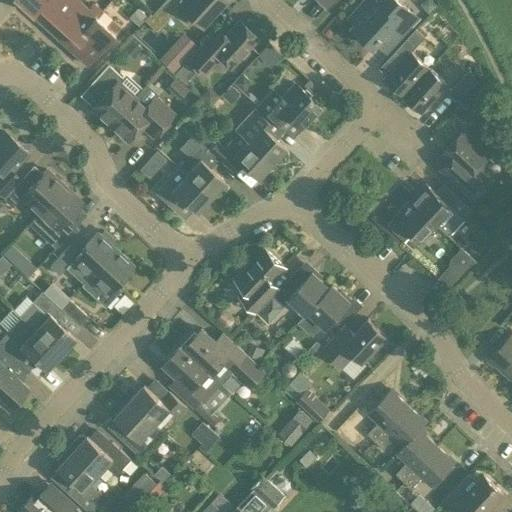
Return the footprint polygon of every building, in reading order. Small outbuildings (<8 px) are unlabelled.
[(15,0),(30,13),(41,0),(15,0)] [(41,0),(30,13),(49,30),(76,1),(76,0),(41,0)] [(164,0),(160,6),(151,15),(149,13),(143,19),(157,31),(171,16),(179,7),(200,27),(224,1),(223,0),(164,0)] [(372,47),(396,21),(407,31),(419,18),(400,0),(364,0),(348,16),(356,24),(352,29),(372,47)] [(86,10),(76,1),(49,30),(68,47),(95,18),(100,12),(92,4),(86,10)] [(95,18),(68,47),(86,64),(119,29),(110,21),(105,27),(95,18)] [(238,21),(216,45),(207,37),(186,61),(201,75),(218,58),(229,68),(256,38),(238,21)] [(429,67),(411,51),(425,37),(415,28),(380,68),(388,76),(385,80),(402,96),(429,67)] [(169,69),(194,42),(181,31),(157,57),(169,69)] [(99,81),(108,89),(91,108),(108,124),(133,97),(116,81),(121,76),(111,67),(99,81)] [(429,67),(402,96),(420,112),(447,84),(429,67)] [(460,98),(477,80),(470,69),(449,92),(458,100),(460,98)] [(188,89),(175,76),(165,86),(179,99),(188,89)] [(294,82),(281,96),(272,87),(256,105),(272,119),(280,109),(301,128),(318,110),(308,100),(310,97),(294,82)] [(134,97),(133,97),(108,124),(126,140),(139,127),(153,139),(176,113),(156,95),(158,94),(146,84),(134,97)] [(284,147),(264,129),(270,122),(254,108),(246,118),(254,132),(246,140),(270,162),(284,147)] [(4,132),(0,136),(0,194),(4,197),(18,182),(20,179),(10,171),(26,153),(4,132)] [(246,140),(238,132),(223,147),(209,133),(200,142),(191,134),(191,135),(217,159),(231,171),(239,163),(256,178),(270,162),(246,140)] [(452,181),(474,201),(493,181),(478,167),(488,156),(462,132),(442,153),(448,159),(450,161),(441,171),(452,181)] [(217,159),(191,135),(179,147),(188,156),(193,165),(185,174),(209,196),(223,181),(209,168),(217,159)] [(511,152),(501,160),(511,175),(511,152)] [(18,182),(4,197),(2,199),(11,208),(21,197),(39,212),(39,213),(62,186),(45,170),(27,190),(18,182)] [(185,174),(177,183),(167,177),(163,183),(170,189),(171,190),(195,211),(209,196),(185,174)] [(425,183),(410,200),(436,225),(437,224),(448,235),(472,210),(460,199),(451,208),(425,183)] [(39,213),(39,212),(28,224),(55,248),(71,230),(62,222),(80,202),(62,186),(39,213)] [(436,225),(410,200),(387,225),(404,241),(411,233),(420,242),(436,225)] [(96,233),(84,245),(75,237),(59,256),(50,266),(59,274),(68,263),(76,270),(79,267),(89,276),(114,249),(111,246),(115,242),(103,231),(99,235),(96,233)] [(8,243),(0,252),(0,253),(27,276),(35,266),(8,243)] [(461,247),(450,260),(449,265),(438,277),(450,288),(475,260),(461,247)] [(89,276),(90,277),(82,285),(104,307),(122,288),(119,284),(123,280),(121,277),(132,265),(114,249),(89,276)] [(281,287),(273,278),(284,267),(265,249),(235,281),(244,289),(237,296),(255,313),(256,312),(257,313),(281,287)] [(281,287),(257,313),(268,324),(291,300),(306,314),(308,311),(330,288),(329,287),(303,263),(284,283),(285,283),(282,287),(281,287)] [(308,311),(306,314),(298,322),(310,333),(314,333),(322,325),(325,327),(331,321),(339,329),(340,329),(359,310),(332,285),(329,287),(330,288),(308,311)] [(59,307),(60,307),(41,289),(18,315),(20,316),(19,317),(22,320),(59,354),(74,338),(73,337),(82,327),(79,324),(78,325),(59,307)] [(60,307),(59,307),(78,325),(79,324),(87,315),(68,298),(60,307)] [(19,317),(7,330),(0,337),(0,345),(17,361),(25,352),(44,370),(59,354),(22,320),(19,317)] [(323,347),(321,349),(314,356),(318,360),(325,353),(341,368),(354,354),(362,361),(386,335),(368,318),(349,338),(340,329),(339,329),(323,347)] [(201,328),(184,347),(209,371),(208,371),(211,374),(212,373),(220,365),(223,368),(226,364),(251,387),(266,371),(259,365),(231,339),(228,336),(220,345),(201,328)] [(511,335),(510,334),(487,358),(505,375),(511,367),(511,335)] [(184,347),(181,344),(163,364),(191,390),(183,398),(213,426),(222,416),(206,402),(223,383),(212,373),(211,374),(208,371),(209,371),(184,347)] [(17,361),(0,345),(0,402),(8,410),(27,389),(7,371),(17,361)] [(284,389),(319,420),(331,408),(307,387),(305,389),(293,379),(284,389)] [(169,390),(160,400),(144,385),(129,401),(155,424),(156,424),(170,408),(179,417),(188,407),(169,390)] [(375,441),(408,406),(390,389),(367,413),(377,423),(367,433),(375,441)] [(155,424),(129,401),(114,417),(128,430),(121,438),(141,457),(164,432),(156,424),(155,424)] [(408,406),(375,441),(383,448),(392,437),(402,446),(419,430),(426,423),(408,406)] [(314,422),(300,410),(278,433),(291,446),(314,422)] [(220,438),(203,422),(192,434),(202,444),(200,447),(206,453),(220,438)] [(419,430),(402,446),(395,453),(405,463),(396,473),(403,480),(436,446),(419,430)] [(110,439),(101,448),(87,435),(85,437),(83,435),(79,435),(68,447),(98,475),(106,466),(116,475),(131,458),(110,439)] [(454,463),(436,446),(403,480),(411,487),(421,477),(431,487),(454,463)] [(98,475),(68,447),(56,460),(56,464),(59,466),(57,468),(72,481),(65,489),(89,511),(91,511),(99,504),(94,500),(101,493),(90,483),(98,475)] [(469,473),(453,490),(445,498),(454,507),(457,503),(466,511),(486,511),(503,494),(483,475),(477,481),(469,473)] [(252,490),(238,505),(237,504),(229,511),(264,511),(269,507),(271,509),(272,510),(285,495),(267,478),(263,474),(250,488),(252,490)] [(82,511),(64,494),(52,507),(35,491),(17,510),(19,511),(82,511)] [(130,511),(132,510),(121,500),(109,511),(130,511)]
